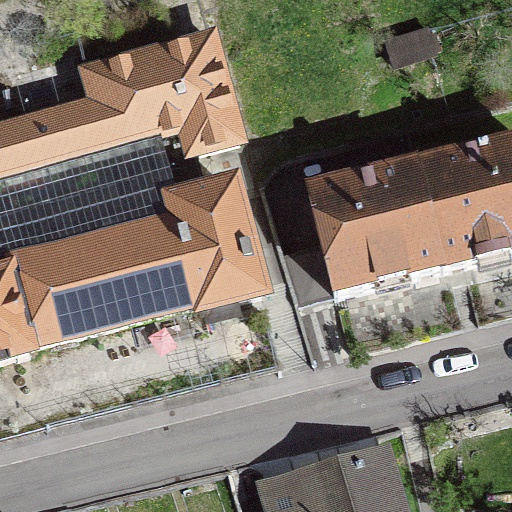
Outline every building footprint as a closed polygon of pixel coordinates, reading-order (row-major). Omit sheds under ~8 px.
[(0,367),(261,301),(232,193),(177,207),(160,141),(183,134),(190,161),(239,147),(211,42),(86,76),(94,108),(0,133),(0,367)] [(511,259),(511,148),(416,172),(442,276),(511,259)] [(283,259),(297,309),(442,276),(416,172),(309,198),(321,250),(283,259)] [(0,446),(281,377),(261,301),(0,367),(0,446)] [(292,511),(398,511),(382,457),(296,483),(303,509),(292,511)]
